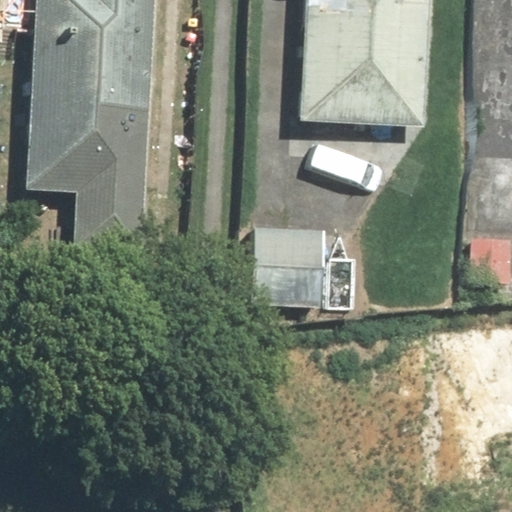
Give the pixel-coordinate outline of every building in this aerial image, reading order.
[(129,256),(142,0),(0,0),(0,21),(19,22),(10,190),(66,193),(62,253),(129,256)] [(290,0),(284,123),(411,130),(418,0),(290,0)] [(354,230),(244,225),(240,303),(350,309),(354,230)] [(499,298),(502,240),(460,238),(457,295),(499,298)] [(467,479),(476,511),(511,511),(511,436),(483,445),(490,472),(467,479)]
